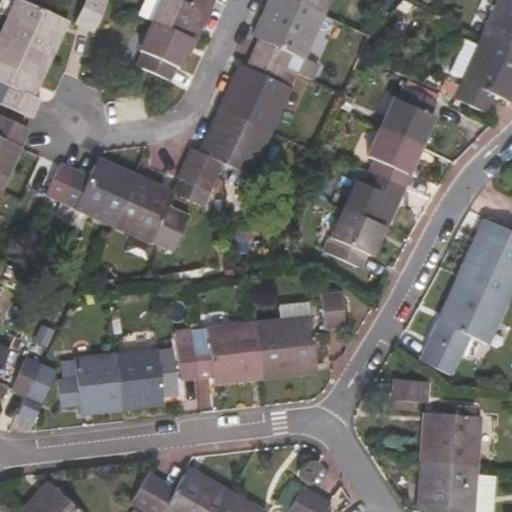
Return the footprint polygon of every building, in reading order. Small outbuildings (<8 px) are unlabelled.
[(88,0),(77,25),(95,34),(109,3),(102,0),(88,0)] [(178,69),(181,70),(207,12),(210,14),(216,0),(166,0),(142,53),(146,55),(140,69),(172,83),(178,69)] [(224,165),(252,177),(292,90),(289,88),(303,59),(306,61),(333,0),(273,0),(261,27),(267,30),(262,41),(248,70),(242,67),(207,144),(213,146),(208,157),(202,154),(194,151),(180,180),(211,194),(224,165)] [(511,94),(511,0),(502,0),(481,47),(465,81),(462,88),(458,98),(456,101),(488,115),(496,98),(508,103),(511,94)] [(34,86),(41,89),(64,34),(58,31),(63,20),(19,1),(0,45),(0,82),(12,88),(3,107),(34,120),(42,101),(36,99),(30,96),(34,86)] [(58,31),(64,34),(69,23),(63,20),(58,31)] [(255,39),(262,41),(267,30),(261,27),(255,39)] [(451,74),(465,81),(481,47),(467,40),(451,74)] [(0,105),(3,107),(12,88),(0,82),(0,105)] [(458,98),(462,88),(448,82),(443,91),(458,98)] [(30,96),(36,99),(41,89),(34,86),(30,96)] [(412,178),(408,177),(435,119),(432,117),(438,103),(406,88),(399,103),(395,101),(369,159),(376,162),(364,186),(358,184),(333,239),(335,241),(328,255),(363,270),(369,256),(372,258),(398,201),(401,203),(412,178)] [(126,100),(108,106),(113,120),(130,114),(126,100)] [(0,200),(18,160),(11,157),(16,146),(23,149),(31,130),(1,116),(0,119),(0,200)] [(202,154),(208,157),(213,146),(207,144),(202,154)] [(11,157),(18,160),(23,149),(16,146),(11,157)] [(108,172),(111,166),(100,160),(97,166),(108,172)] [(161,196),(164,191),(111,166),(108,172),(97,166),(90,180),(61,167),(47,196),(152,245),(172,202),(161,196)] [(161,196),(172,202),(175,196),(164,191),(161,196)] [(232,222),(235,249),(252,247),(249,220),(232,222)] [(476,246),(482,249),(495,223),(489,220),(476,246)] [(472,338),(490,347),(511,299),(511,231),(495,223),(482,249),(476,246),(445,313),(452,315),(446,326),(440,323),(432,341),(464,356),(472,338)] [(327,331),(347,328),(343,295),(323,298),(327,331)] [(440,323),(446,326),(452,315),(445,313),(440,323)] [(304,368),(317,366),(311,318),(207,330),(208,334),(179,338),(180,348),(184,379),(184,381),(214,377),(214,379),(226,377),(227,384),(305,374),(304,368)] [(48,347),(54,329),(39,324),(33,342),(48,347)] [(0,375),(11,352),(0,347),(0,375)] [(177,380),(184,379),(180,348),(173,349),(177,380)] [(153,399),(165,397),(159,350),(76,360),(78,374),(63,376),(67,408),(82,405),(82,408),(94,406),(95,413),(154,406),(153,399)] [(20,414),(35,422),(57,374),(28,360),(14,391),(28,398),(20,414)] [(305,374),(318,372),(317,366),(304,368),(305,374)] [(214,379),(215,386),(227,384),(226,377),(214,379)] [(394,401),(429,404),(430,383),(395,381),(394,401)] [(154,406),(166,404),(165,397),(153,399),(154,406)] [(83,415),(95,413),(94,406),(82,408),(83,415)] [(475,511),(483,418),(434,415),(433,426),(426,426),(421,498),(427,498),(426,511),(438,511),(475,511)] [(198,482),(202,477),(190,471),(187,476),(198,482)] [(261,511),(262,511),(202,477),(198,482),(187,476),(179,490),(152,475),(134,503),(149,511),(261,511)] [(42,494),(47,498),(55,490),(49,486),(42,494)] [(289,511),(328,511),(333,505),(304,488),(289,511)] [(79,511),(55,490),(47,498),(42,494),(25,511),(79,511)]
